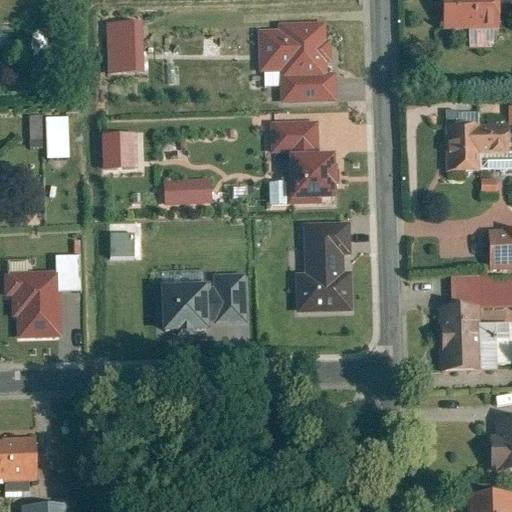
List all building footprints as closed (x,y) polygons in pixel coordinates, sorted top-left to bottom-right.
[(499,34),(498,0),(442,0),(443,36),(499,34)] [(285,32),(263,33),(265,75),(285,74),(287,108),(343,105),(341,76),(333,76),(331,24),(285,26),(285,32)] [(107,76),(143,76),(143,25),(106,25),(107,76)] [(47,161),(70,160),(68,118),(45,120),(47,161)] [(271,161),(319,160),(318,128),(270,129),(271,161)] [(446,132),(448,173),(482,171),(482,169),(481,152),(506,151),(508,151),(507,130),(446,132)] [(136,134),(102,136),(103,173),(137,172),(136,134)] [(336,162),(288,163),(288,211),(337,211),(336,162)] [(212,208),(211,184),(163,185),(164,210),(212,208)] [(351,228),(303,229),(304,280),(296,280),(297,320),(353,318),(352,279),(345,279),(345,262),(352,262),(351,228)] [(511,231),(487,232),(488,271),(511,270),(511,231)] [(160,288),(161,338),(211,337),(210,326),(248,326),(245,276),(213,277),(213,288),(160,288)] [(12,303),(12,323),(17,323),(18,344),(62,343),(61,298),(58,298),(58,278),(5,278),(5,303),(12,303)] [(482,310),(436,312),(438,380),(498,379),(498,371),(511,370),(511,328),(482,329),(482,310)] [(511,425),(494,426),(494,442),(490,442),(491,478),(500,477),(500,480),(511,479),(511,425)] [(38,487),(37,441),(0,442),(0,447),(0,446),(0,484),(4,485),(4,488),(38,487)] [(511,511),(511,499),(467,501),(466,511),(511,511)]
